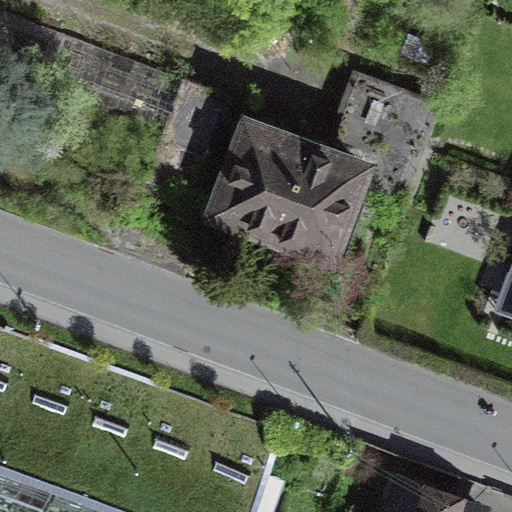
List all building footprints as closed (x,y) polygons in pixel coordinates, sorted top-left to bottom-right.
[(183,77),(160,138),(144,180),(286,233),(288,243),(316,253),(324,247),(328,248),(348,193),(400,212),(441,102),(357,71),(330,142),(363,154),(360,162),(223,111),(230,95),(183,77)] [(0,439),(36,341),(0,327),(0,439)] [(0,439),(0,506),(15,511),(43,511),(98,363),(36,341),(0,439)] [(43,511),(112,511),(159,386),(98,363),(43,511)] [(112,511),(178,511),(217,407),(159,386),(112,511)] [(252,511),(282,431),(217,407),(178,511),(252,511)] [(472,511),(398,484),(387,511),(472,511)]
